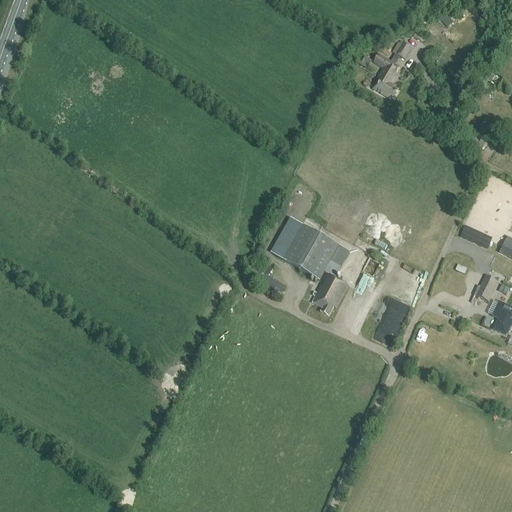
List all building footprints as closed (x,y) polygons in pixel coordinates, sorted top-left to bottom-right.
[(396,55),(391,63),(395,65),(400,58),(405,61),(412,49),(402,42),(400,45),(398,44),(392,53),(396,55)] [(399,78),(394,75),(399,68),(395,65),(391,63),(379,56),(374,64),(384,70),(373,89),(389,97),(390,95),(394,97),(398,90),(394,87),(399,78)] [(482,129),(480,131),(484,135),(486,133),(488,135),(493,128),(485,121),(479,127),(482,129)] [(462,136),(467,141),(469,139),(472,141),(471,142),(482,151),(488,144),(486,143),(490,139),(484,135),(480,131),(477,136),(476,136),(467,129),(462,136)] [(350,253),(291,220),(271,254),(319,282),(325,273),(335,279),(350,253)] [(511,239),(508,238),(501,251),(511,256),(511,239)] [(284,295),(288,289),(268,277),(275,266),(270,263),(256,286),(272,296),(276,289),(284,295)] [(264,271),(251,264),(246,273),(259,281),(264,271)] [(312,296),(316,298),(314,301),(313,303),(314,305),(323,309),(321,314),(328,317),(333,308),(336,309),(348,287),(346,285),(330,276),(328,276),(326,278),(317,295),(314,293),(312,296)] [(488,303),(498,283),(485,277),(480,288),(478,287),(474,296),(488,303)] [(511,309),(499,303),(492,316),(499,319),(493,330),(506,336),(511,325),(511,309)]
